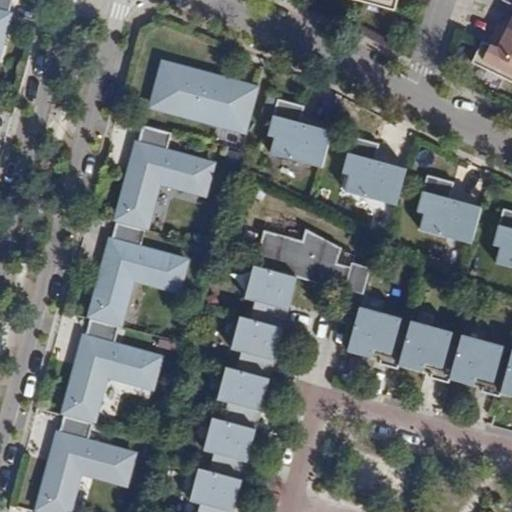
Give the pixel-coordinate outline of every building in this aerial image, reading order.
[(12,0),(0,0),(0,46),(4,33),(2,32),(7,12),(9,13),(12,0)] [(356,0),(394,10),(397,0),(356,0)] [(505,10),(498,23),(511,30),(511,0),(501,0),(508,3),(511,4),(507,11),(505,10)] [(511,30),(498,23),(491,37),(493,38),(490,45),(488,44),(481,41),(471,62),(511,82),(511,30)] [(232,116),(250,121),(257,95),(212,83),(214,77),(163,63),(152,105),(229,126),(232,116)] [(271,152),(323,166),(331,133),(326,132),(299,125),(300,120),(305,104),(278,97),(268,133),(275,135),(271,152)] [(232,116),(229,126),(247,131),(250,121),(232,116)] [(300,120),(299,125),(326,132),(327,127),(300,120)] [(130,171),(119,210),(146,217),(157,180),(202,193),(211,164),(166,151),(171,132),(143,125),(138,144),(140,145),(132,172),(130,171)] [(346,187),(398,201),(407,168),(401,167),(375,160),(376,155),(380,139),(354,132),(344,168),(351,170),(346,187)] [(376,155),(375,160),(401,167),(402,162),(376,155)] [(422,221),(474,235),(483,202),(477,201),(450,194),(452,189),(456,173),(430,166),(420,202),(426,204),(422,221)] [(477,201),(478,196),(452,189),(450,194),(477,201)] [(499,252),(511,255),(511,198),(506,197),(496,234),(503,235),(499,252)] [(146,217),(119,210),(116,222),(143,229),(146,217)] [(143,229),(116,222),(110,241),(113,241),(105,268),(103,268),(93,306),(120,313),(131,276),(176,289),(184,259),(138,246),(143,229)] [(298,277),(315,283),(317,276),(346,285),(344,291),(363,295),(371,268),(351,262),(350,267),(337,263),(342,247),(306,230),(302,242),(263,230),(254,266),(298,277)] [(295,285),(249,272),(240,304),(286,317),(295,285)] [(317,276),(315,283),(322,284),(344,291),(346,285),(317,276)] [(120,313),(93,306),(90,318),(117,326),(120,313)] [(400,361),(407,335),(398,332),(402,318),(360,307),(349,347),(381,356),(379,364),(398,369),(400,361)] [(77,365),(67,402),(95,410),(104,372),(150,385),(158,356),(112,343),(117,326),(90,318),(85,338),(86,338),(79,365),(77,365)] [(458,350),(458,348),(449,346),(453,332),(411,321),(407,335),(400,361),(432,370),(430,378),(449,383),(451,374),(458,350)] [(234,324),(226,356),(273,369),(281,335),(234,324)] [(502,388),(509,362),(500,360),(504,346),(462,334),(458,348),(458,350),(451,374),(483,383),(481,392),(500,397),(502,388)] [(511,352),(509,362),(502,388),(511,391),(511,352)] [(220,374),(210,407),(257,420),(266,387),(220,374)] [(95,410),(67,402),(63,415),(92,423),(95,410)] [(51,462),(41,500),(69,507),(79,470),(125,483),(133,454),(87,442),(92,423),(63,415),(58,434),(60,435),(53,462),(51,462)] [(206,424),(197,457),(243,470),(251,438),(206,424)] [(195,477),(187,508),(200,511),(232,511),(238,489),(195,477)] [(41,500),(38,511),(39,511),(67,511),(69,507),(41,500)]
